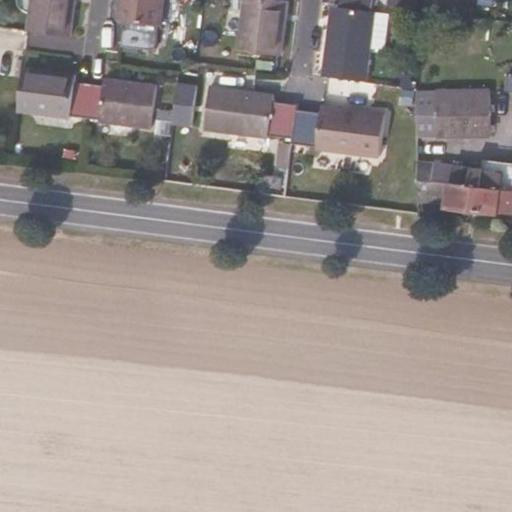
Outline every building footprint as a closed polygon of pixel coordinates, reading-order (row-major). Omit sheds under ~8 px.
[(72,36),(76,0),(32,0),(29,31),(72,36)] [(162,25),(164,0),(121,0),(119,19),(125,21),(122,45),(156,49),(159,26),(162,25)] [(282,54),(288,0),(245,0),(239,49),(282,54)] [(369,82),(377,12),(373,11),(374,0),(340,0),(340,7),(334,6),(325,76),(369,82)] [(88,118),(92,84),(76,82),(77,75),(25,68),(19,110),(71,117),(73,116),(88,118)] [(151,128),(157,85),(105,78),(104,86),(92,84),(88,118),(98,119),(100,121),(151,128)] [(294,144),(299,109),(299,104),(274,100),(275,94),(211,86),(206,129),(268,137),(271,135),(291,138),(290,143),(294,144)] [(413,105),(415,89),(402,88),(400,104),(413,105)] [(494,139),(494,93),(436,93),(436,138),(494,139)] [(380,157),(386,114),(322,105),(321,111),(299,109),(294,144),(315,147),(317,149),(380,157)] [(105,124),(103,136),(131,139),(132,127),(105,124)] [(511,164),(487,161),(486,170),(435,163),(433,179),(419,177),(419,200),(447,204),(448,206),(499,214),(501,212),(511,213),(511,164)]
